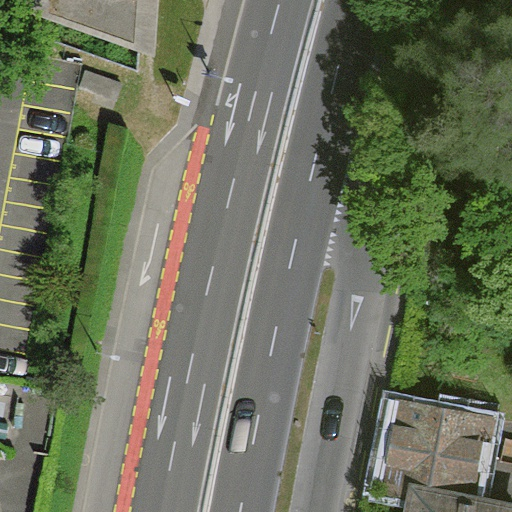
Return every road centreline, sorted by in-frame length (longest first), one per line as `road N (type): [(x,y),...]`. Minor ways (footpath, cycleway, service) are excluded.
road 1 (primary): [(281,0),(185,408)]
road 2 (unclassified): [(321,511),(365,272),(319,159)]
road 3 (primary): [(243,511),(319,159)]
road 4 (primary): [(319,159),(361,0)]
